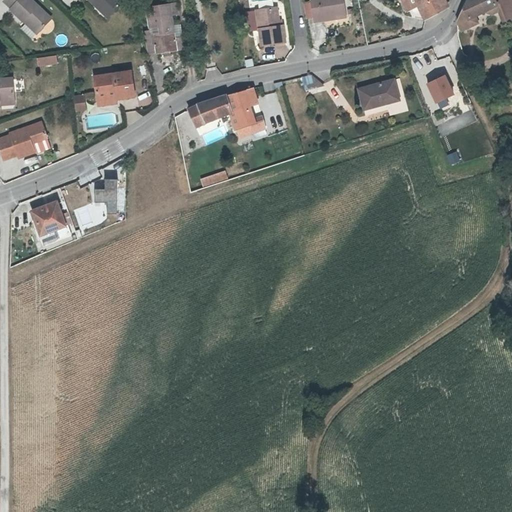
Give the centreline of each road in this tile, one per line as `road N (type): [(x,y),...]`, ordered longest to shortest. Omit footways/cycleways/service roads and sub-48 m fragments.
road 1 (tertiary): [(305,68),(196,95),(88,162),(2,196)]
road 2 (track): [(313,511),(315,445),(324,424),(511,285)]
road 3 (unclassified): [(2,196),(4,511)]
road 4 (tertiary): [(461,0),(433,35),(305,68)]
road 5 (track): [(511,188),(433,35)]
